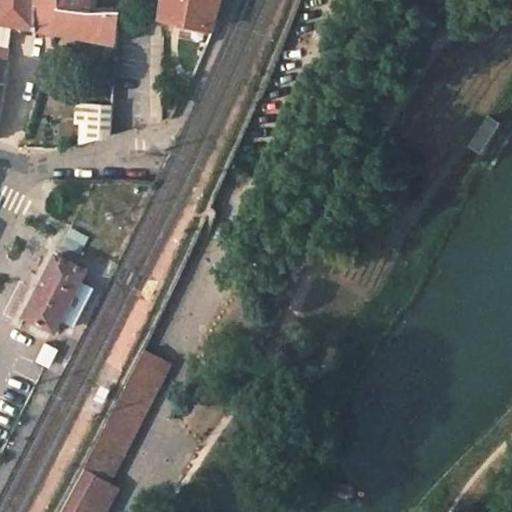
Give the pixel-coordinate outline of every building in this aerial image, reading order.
[(0,0),(0,21),(13,24),(33,28),(35,0),(0,0)] [(56,0),(35,0),(33,28),(39,29),(55,32),(57,7),(56,0)] [(56,0),(57,7),(90,12),(90,0),(56,0)] [(163,0),(162,17),(214,30),(218,14),(221,0),(163,0)] [(399,152),(337,272),(376,291),(435,175),(459,189),(478,158),(457,143),(481,107),(501,122),(511,106),(511,83),(503,75),(511,66),(511,6),(469,48),(399,152)] [(55,32),(116,44),(118,12),(90,12),(57,7),(55,32)] [(0,107),(13,24),(0,21),(0,107)] [(449,56),(439,69),(446,74),(456,61),(449,56)] [(113,107),(75,104),(73,123),(79,124),(77,143),(111,135),(113,107)] [(486,117),(467,146),(479,153),(498,124),(486,117)] [(88,269),(58,254),(26,318),(56,333),(73,301),(89,269),(88,269)] [(88,269),(56,333),(71,340),(103,276),(88,269)] [(60,353),(50,348),(41,366),(51,371),(60,353)] [(99,442),(85,466),(67,497),(58,511),(102,511),(113,493),(110,483),(107,482),(123,454),(146,412),(170,366),(144,352),(99,442)] [(88,430),(94,417),(86,413),(80,426),(88,430)]
